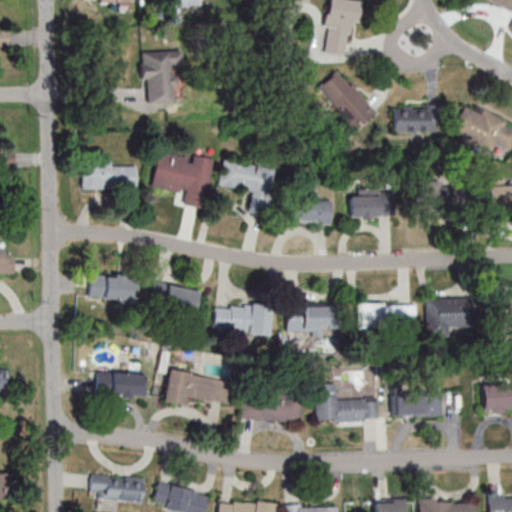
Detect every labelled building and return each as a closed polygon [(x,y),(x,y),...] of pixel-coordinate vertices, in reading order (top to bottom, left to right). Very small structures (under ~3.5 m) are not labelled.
[(325,0),(345,0),(358,2),(355,23),(348,22),(347,34),(344,34),(341,55),(322,52),(325,28),(319,27),(321,15),(324,15),(325,0)] [(511,0),(511,31),(507,29),(511,19),(511,12),(487,0),(511,0)] [(0,46),(8,46),(8,30),(0,30),(0,46)] [(140,80),(146,80),(147,102),(172,102),(172,66),(179,66),(179,51),(139,52),(140,80)] [(374,112),(337,69),(317,86),(338,110),(334,113),(351,133),(374,112)] [(511,136),(511,123),(476,106),(473,110),(463,105),(451,131),(490,151),(494,143),(506,149),(511,136)] [(435,131),(435,107),(392,107),(392,131),(435,131)] [(0,166),(13,167),(13,142),(0,142),(0,166)] [(190,155),(210,159),(200,208),(181,204),(184,190),(177,189),(176,193),(148,187),(156,151),(185,158),(184,161),(189,162),(190,155)] [(272,169),(267,194),(269,195),(265,216),(246,212),(250,191),(215,184),(221,159),(272,169)] [(79,161),(78,189),(118,190),(117,195),(133,195),(134,166),(109,166),(109,161),(79,161)] [(485,189),(487,189),(487,180),(501,180),(501,187),(511,187),(511,211),(485,212),(485,189)] [(411,188),(473,186),(474,218),(456,219),(455,214),(412,215),(411,188)] [(350,193),(389,192),(390,216),(350,218),(350,193)] [(329,200),(328,225),(278,223),(279,198),(329,200)] [(12,248),(0,248),(0,272),(12,273),(12,248)] [(87,296),(134,301),(136,278),(89,274),(87,296)] [(195,292),(189,322),(173,319),(174,312),(159,309),(160,305),(145,302),(150,280),(166,284),(165,286),(195,292)] [(422,300),(462,298),(463,323),(423,324),(422,300)] [(488,299),(511,298),(511,322),(488,323),(488,299)] [(211,329),(268,335),(270,310),(214,304),(211,329)] [(354,305),(394,304),(395,328),(355,329),(354,305)] [(282,307),(322,305),(323,330),(283,331),(282,307)] [(9,369),(0,368),(0,391),(9,391),(9,369)] [(141,397),(142,371),(96,370),(95,396),(141,397)] [(165,370),(159,403),(180,407),(181,397),(208,402),(208,400),(224,403),(228,382),(186,375),(186,373),(165,370)] [(310,384),(332,383),(333,398),(373,396),(375,420),(312,423),(310,384)] [(478,386),(511,384),(511,406),(505,406),(505,411),(479,412),(478,386)] [(300,396),(297,423),(263,420),(263,421),(236,418),(239,390),(300,396)] [(388,393),(437,391),(438,416),(389,417),(388,393)] [(140,502),(142,478),(90,473),(88,498),(140,502)] [(0,475),(0,498),(11,498),(11,475),(0,475)] [(155,482),(194,491),(193,493),(204,496),(200,511),(175,511),(162,509),(163,505),(150,502),(155,482)] [(499,511),(499,499),(511,498),(511,511),(499,511)] [(415,511),(415,500),(435,499),(435,505),(471,503),(471,511),(415,511)] [(272,504),(270,511),(214,511),(216,503),(229,505),(229,502),(240,504),(240,502),(251,504),(251,501),(272,504)]
